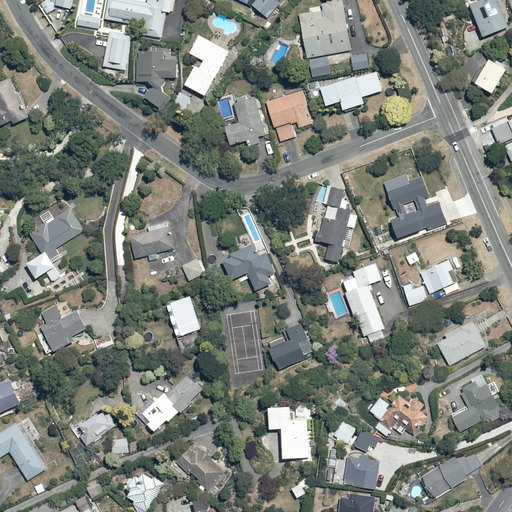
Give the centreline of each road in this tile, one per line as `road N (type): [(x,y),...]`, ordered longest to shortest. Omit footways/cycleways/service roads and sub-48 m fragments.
road 1 (residential): [(444,113),(263,182),(216,182),(59,66),(14,0)]
road 2 (unknown): [(124,117),(98,167),(21,211),(25,264)]
road 3 (unknown): [(144,131),(111,215),(110,294)]
road 4 (tertiary): [(444,113),(511,262)]
road 5 (tertiary): [(395,0),(444,113)]
